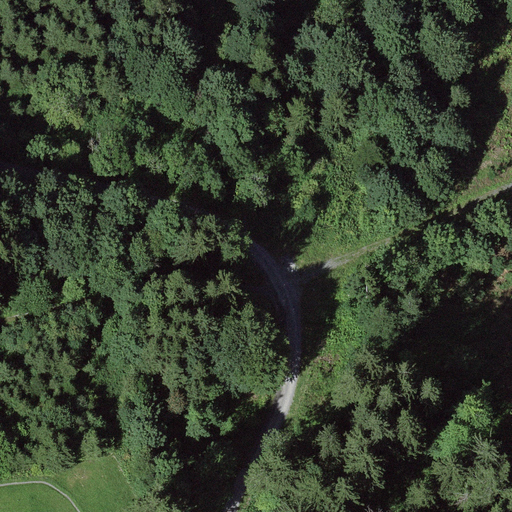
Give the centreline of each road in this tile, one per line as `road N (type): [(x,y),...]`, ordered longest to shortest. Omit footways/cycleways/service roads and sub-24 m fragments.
road 1 (track): [(0,164),(193,210),(278,267),(299,361),(294,388),(233,511)]
road 2 (track): [(0,302),(143,279),(235,283),(291,300)]
road 3 (track): [(285,287),(511,188)]
